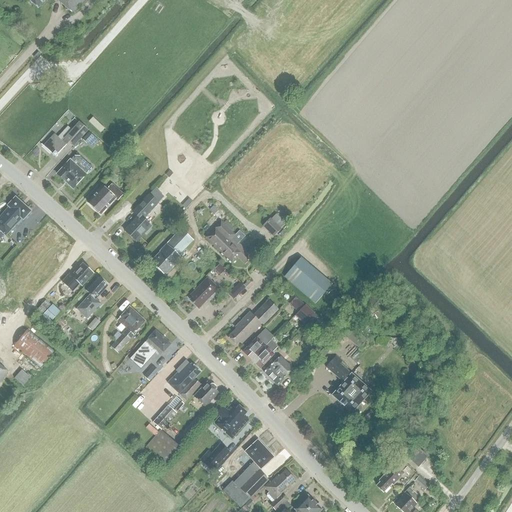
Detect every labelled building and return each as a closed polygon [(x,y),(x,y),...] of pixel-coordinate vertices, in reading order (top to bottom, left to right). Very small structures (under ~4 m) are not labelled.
[(44,0),(57,0),(72,14),(84,0),(27,0),(37,8),(44,0)] [(66,145),(68,143),(73,147),(87,131),(79,123),(64,140),(65,140),(63,142),(54,135),(44,147),(56,157),(66,145)] [(93,137),(89,133),(82,140),(87,144),(93,137)] [(86,175),(85,174),(91,168),(76,154),(70,160),(69,160),(56,174),(73,189),(86,175)] [(116,166),(112,162),(105,170),(108,174),(116,166)] [(123,195),(111,184),(106,190),(102,187),(87,203),(100,215),(115,199),(117,201),(123,195)] [(154,188),(148,195),(158,203),(164,197),(154,188)] [(137,217),(124,232),(135,242),(139,238),(145,243),(156,232),(143,220),(158,203),(148,195),(132,212),(137,217)] [(30,212),(15,198),(7,206),(8,208),(0,216),(0,231),(5,236),(8,233),(10,234),(21,219),(23,221),(30,212)] [(271,219),(270,219),(262,226),(273,237),(281,229),(280,229),(271,219)] [(205,238),(221,253),(230,244),(228,242),(232,238),(234,236),(220,222),(218,225),(205,238)] [(181,259),(178,256),(193,241),(181,229),(159,252),(160,252),(150,262),(165,276),(181,259)] [(251,257),(232,238),(228,242),(230,244),(221,253),(232,264),(237,258),(244,265),(251,257)] [(301,256),(284,275),(315,303),(333,283),(301,256)] [(62,283),(71,292),(79,284),(81,286),(92,273),(83,264),(71,277),(70,275),(62,283)] [(224,271),(218,265),(213,270),(219,276),(224,271)] [(85,291),(90,295),(76,309),(87,319),(100,304),(95,299),(107,287),(97,278),(85,291)] [(198,305),(200,307),(217,290),(206,279),(189,296),(191,298),(189,301),(195,307),(198,305)] [(245,288),(240,282),(227,295),(233,300),(245,288)] [(295,300),(291,296),(285,303),(290,307),(295,300)] [(261,324),(262,325),(278,310),(268,300),(253,316),(249,312),(234,328),(235,329),(227,338),(235,346),(239,342),(241,344),(261,324)] [(43,304),(37,309),(42,314),(47,308),(43,304)] [(314,313),(305,305),(295,316),(303,325),(314,313)] [(49,323),(59,312),(54,307),(44,318),(49,323)] [(144,322),(129,307),(117,320),(127,329),(111,347),(117,353),(133,335),(144,322)] [(302,326),(307,331),(319,318),(314,313),(302,326)] [(95,318),(90,323),(95,328),(100,323),(95,318)] [(308,332),(307,331),(302,326),(295,334),(301,339),(308,332)] [(14,346),(41,368),(55,351),(28,329),(14,346)] [(136,352),(129,359),(140,369),(155,352),(159,356),(162,352),(163,353),(170,344),(155,331),(147,339),(148,339),(136,352)] [(252,360),(270,341),(263,334),(258,339),(256,338),(253,342),(252,342),(242,352),(249,359),(250,358),(252,360)] [(313,348),(317,343),(311,338),(307,342),(313,348)] [(270,341),(252,360),(254,361),(253,363),(259,369),(270,358),(273,354),(272,353),(277,348),(270,341)] [(317,345),(298,365),(302,369),(321,349),(317,345)] [(356,352),(351,358),(354,360),(359,354),(356,352)] [(335,356),(325,367),(343,383),(331,396),(351,414),(352,413),(354,414),(357,414),(361,410),(360,408),(358,406),(370,392),(339,364),(341,361),(335,356)] [(272,364),(263,373),(276,386),(285,377),(292,369),(280,357),(272,364)] [(190,365),(185,360),(175,371),(177,373),(167,383),(186,401),(200,385),(194,379),(200,372),(191,364),(190,365)] [(0,382),(8,373),(0,365),(0,382)] [(152,368),(144,377),(149,381),(157,373),(152,368)] [(14,378),(23,386),(30,378),(21,370),(14,378)] [(210,385),(208,383),(194,397),(204,406),(217,392),(215,390),(216,389),(216,387),(213,384),(210,384),(210,385)] [(168,406),(153,423),(161,430),(176,413),(183,404),(180,401),(172,410),(168,406)] [(213,424),(231,439),(248,420),(243,416),(246,413),(238,406),(235,409),(230,405),(226,410),(219,403),(214,409),(221,415),(213,424)] [(180,448),(160,431),(139,455),(159,473),(180,448)] [(257,440),(245,452),(254,462),(245,471),(246,471),(252,477),(257,471),(260,469),(273,458),(258,440),(257,440)] [(203,464),(212,472),(229,452),(220,444),(203,464)] [(419,468),(429,456),(416,444),(406,455),(419,468)] [(398,459),(385,473),(386,473),(378,482),(379,483),(376,486),(383,492),(391,485),(392,486),(403,474),(402,472),(407,467),(398,459)] [(267,480),(257,471),(252,477),(246,471),(234,483),(232,482),(222,491),(240,508),(267,480)] [(264,487),(268,492),(266,495),(273,502),(270,506),(275,511),(286,500),(281,495),(287,489),(286,488),(294,481),(285,471),(278,477),(277,476),(270,483),(269,482),(264,487)] [(430,486),(420,477),(415,483),(425,492),(430,486)] [(408,511),(416,504),(414,502),(418,497),(409,488),(404,493),(405,494),(395,505),(401,511),(408,511)] [(319,511),(321,510),(307,496),(294,509),(296,511),(295,511),(319,511)]
